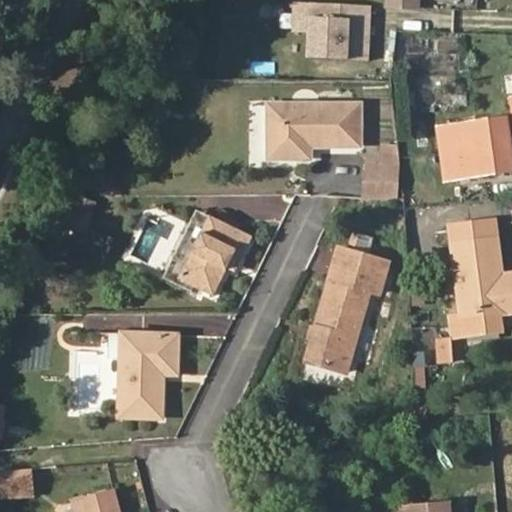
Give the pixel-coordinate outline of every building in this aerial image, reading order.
[(418,0),(386,0),(386,7),(418,9),(418,0)] [(378,40),(354,38),(352,66),(377,68),(378,40)] [(254,102),(254,160),(265,160),(265,102),(254,102)] [(365,105),(275,105),(275,156),(315,156),(315,145),(366,145),(365,105)] [(511,169),(511,150),(507,118),(458,125),(465,176),(511,169)] [(448,179),(465,176),(458,125),(441,128),(448,179)] [(401,164),(371,162),(369,196),(401,198),(401,164)] [(71,227),(95,229),(97,198),(74,196),(71,227)] [(195,230),(201,233),(211,216),(204,213),(195,230)] [(241,259),(253,236),(211,216),(201,233),(177,277),(213,295),(227,266),(232,256),(241,259)] [(459,316),(448,317),(450,338),(503,332),(501,308),(511,306),(511,285),(500,287),(498,272),(493,221),(450,225),(459,316)] [(165,270),(177,277),(201,233),(195,230),(187,226),(165,270)] [(388,258),(339,244),(307,359),(347,369),(371,287),(380,289),(388,258)] [(227,266),(235,270),(241,259),(232,256),(227,266)] [(511,285),(511,270),(498,272),(500,287),(511,285)] [(176,374),(178,334),(121,331),(117,414),(161,417),(163,373),(176,374)] [(0,400),(0,442),(7,443),(10,401),(0,400)] [(24,469),(0,471),(0,495),(26,494),(24,469)] [(115,511),(108,486),(67,497),(71,511),(115,511)]
